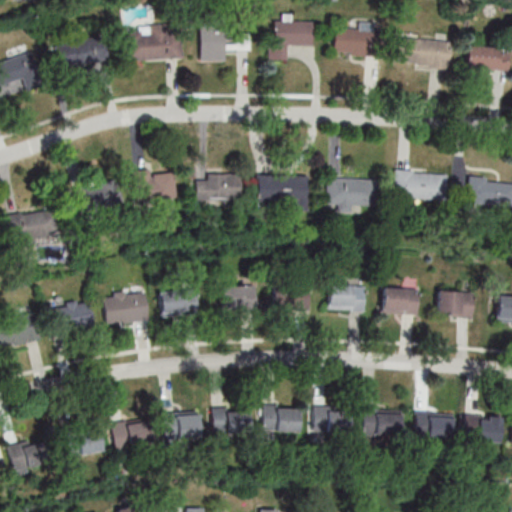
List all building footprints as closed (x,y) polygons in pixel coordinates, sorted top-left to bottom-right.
[(270,21),(269,59),(288,59),(289,44),(313,45),(314,22),(292,21),(292,13),(281,13),(280,21),(270,21)] [(333,28),(333,53),(374,53),(374,22),(357,22),(357,28),(333,28)] [(224,60),(224,27),(199,27),(199,60),(224,60)] [(125,59),(182,58),(181,29),(124,30),(125,59)] [(397,62),(448,68),(450,41),(400,36),(397,62)] [(508,70),(509,47),(466,44),(464,67),(508,70)] [(447,173),(395,168),(393,196),(444,201),(447,173)] [(175,170),(131,170),(131,198),(175,198),(175,170)] [(240,199),(240,174),(195,174),(195,199),(240,199)] [(308,175),(256,175),(256,201),(292,201),(292,210),(308,210),(308,175)] [(374,204),(375,178),(326,177),(326,204),(337,204),(336,211),(353,211),(353,204),(374,204)] [(511,206),(511,179),(468,177),(466,204),(511,206)] [(327,310),(363,310),(363,284),(327,284),(327,310)] [(256,285),(220,285),(220,307),(256,307),(256,285)] [(158,290),(159,315),(197,313),(195,287),(158,290)] [(308,310),(308,287),(269,287),(269,310),(308,310)] [(416,313),(416,288),(380,287),(380,313),(416,313)] [(127,322),(126,290),(111,291),(111,296),(102,296),(103,323),(127,322)] [(471,316),(472,292),(436,290),(435,314),(471,316)] [(511,295),(497,294),(495,319),(511,320),(511,295)] [(92,324),(87,298),(48,307),(53,332),(92,324)] [(297,431),(297,404),(261,404),(261,431),(297,431)] [(349,433),(349,405),(311,405),(311,433),(349,433)] [(248,407),(210,407),(210,432),(248,432),(248,407)] [(400,436),(400,408),(361,408),(361,436),(400,436)] [(162,438),(200,437),(199,410),(161,411),(162,438)] [(451,438),(451,411),(414,411),(414,438),(451,438)] [(463,442),(499,442),(499,415),(463,415),(463,442)] [(113,449),(150,444),(147,417),(109,422),(113,449)] [(65,456),(100,450),(96,428),(61,435),(65,456)]
